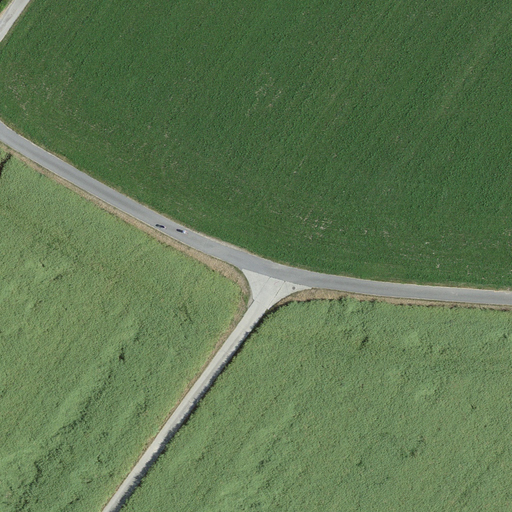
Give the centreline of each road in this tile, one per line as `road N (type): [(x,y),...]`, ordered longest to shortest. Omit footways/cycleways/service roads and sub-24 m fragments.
road 1 (track): [(282,271),(197,242),(0,130)]
road 2 (track): [(111,511),(282,271)]
road 3 (track): [(511,298),(282,271)]
